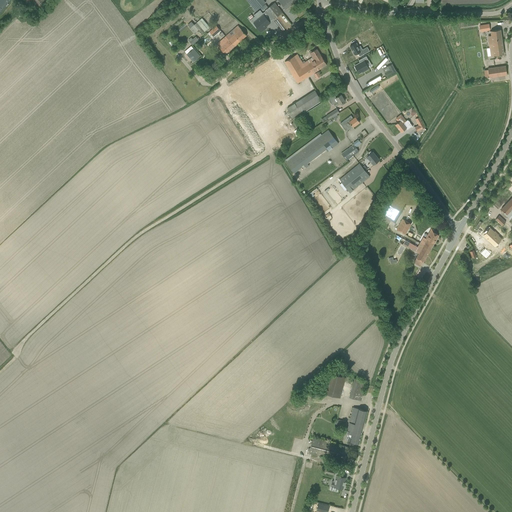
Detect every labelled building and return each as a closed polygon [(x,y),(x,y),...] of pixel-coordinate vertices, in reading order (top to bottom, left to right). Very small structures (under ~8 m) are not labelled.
[(0,0),(0,11),(10,0),(0,0)] [(22,0),(38,13),(49,0),(22,0)] [(247,0),(256,11),(265,3),(263,0),(247,0)] [(292,2),(290,0),(278,0),(286,9),(294,3),(292,1),(292,2)] [(265,10),(273,20),(282,12),(274,3),(265,10)] [(241,16),(244,19),(253,11),(250,8),(241,16)] [(255,17),(250,21),(252,24),(256,29),(257,28),(261,33),(265,29),(264,28),(271,23),(260,10),(254,15),(255,17)] [(202,18),(190,28),(195,33),(201,28),(205,32),(210,27),(202,18)] [(238,26),(225,37),(234,46),(246,35),(238,26)] [(504,54),(500,30),(490,31),(493,47),(489,48),(491,56),(504,54)] [(234,46),(225,37),(217,44),(225,54),(234,46)] [(356,43),(350,46),(354,55),(358,53),(359,56),(369,51),(367,47),(362,50),(360,46),(358,47),(356,43)] [(193,49),(186,55),(193,62),(200,56),(193,49)] [(311,53),(315,60),(304,67),(296,54),(284,62),(298,83),(326,65),(321,56),(316,49),(311,53)] [(355,67),(354,67),(356,70),(357,70),(359,73),(364,70),(364,71),(369,69),(365,62),(368,60),(366,56),(358,60),(360,63),(354,66),(355,67)] [(271,59),(230,85),(240,102),(270,84),(274,81),(282,76),(271,59)] [(396,72),(392,64),(390,65),(387,66),(390,70),(384,73),(387,77),(396,72)] [(505,66),(488,68),(489,78),(507,75),(505,66)] [(370,83),(382,78),(381,75),(369,81),(370,83)] [(345,101),(341,94),(336,98),(334,95),(330,97),(335,107),(345,101)] [(287,108),(295,121),(304,115),(296,103),(287,108)] [(328,120),(329,120),(339,112),(337,109),(326,117),(328,120)] [(413,126),(410,123),(409,121),(407,120),(406,121),(401,114),(396,118),(398,122),(395,124),(401,132),(406,128),(407,129),(410,127),(412,127),(413,126)] [(351,115),(340,124),(345,131),(353,127),(359,122),(355,117),(353,118),(351,115)] [(415,127),(417,131),(425,127),(419,117),(415,119),(418,125),(415,127)] [(328,130),(285,162),(294,173),(302,167),(301,166),(303,164),(306,168),(309,166),(307,163),(309,161),(326,149),(327,152),(338,143),(328,130)] [(341,154),(346,161),(359,152),(354,145),(341,154)] [(379,160),(373,152),(372,153),(371,152),(370,151),(368,153),(368,154),(369,155),(367,157),(371,162),(368,165),(370,167),(373,165),(379,160)] [(359,164),(339,180),(350,192),(370,177),(359,164)] [(511,197),(500,210),(504,214),(503,215),(507,219),(511,214),(509,212),(511,209),(511,197)] [(498,216),(494,220),(501,226),(504,223),(498,216)] [(396,229),(405,234),(411,224),(402,219),(396,229)] [(431,249),(439,235),(435,233),(436,231),(431,229),(428,234),(429,235),(425,242),(422,240),(420,242),(420,243),(424,245),(431,249)] [(496,236),(497,235),(493,232),(493,233),(489,229),(482,236),(493,246),(500,239),(496,236)] [(403,245),(418,253),(415,260),(413,263),(420,267),(431,249),(424,245),(420,243),(417,247),(405,240),(403,245)] [(323,394),(340,398),(345,378),(329,374),(323,394)] [(354,378),(349,397),(361,400),(366,381),(354,378)] [(349,441),(358,443),(367,411),(353,407),(346,433),(349,434),(348,441),(350,441),(349,441)] [(309,453),(344,462),(348,447),(313,438),(309,453)] [(344,485),(345,477),(336,475),(335,482),(332,481),(331,486),(338,488),(338,489),(343,490),(345,485),(344,485)]
